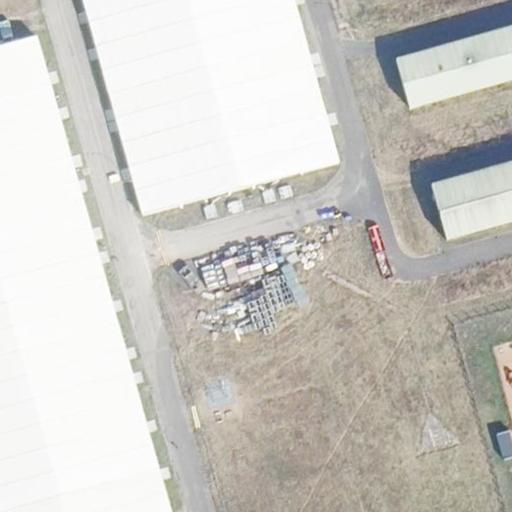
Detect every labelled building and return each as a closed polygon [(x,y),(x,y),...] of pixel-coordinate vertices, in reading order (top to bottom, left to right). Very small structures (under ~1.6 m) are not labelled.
[(335,159),(290,0),(77,0),(138,214),(335,159)] [(511,83),(511,28),(397,62),(412,111),(511,83)] [(0,511),(172,511),(33,33),(0,42),(0,511)] [(511,164),(437,186),(452,244),(511,226),(511,164)] [(511,432),(499,436),(506,460),(511,458),(511,432)]
